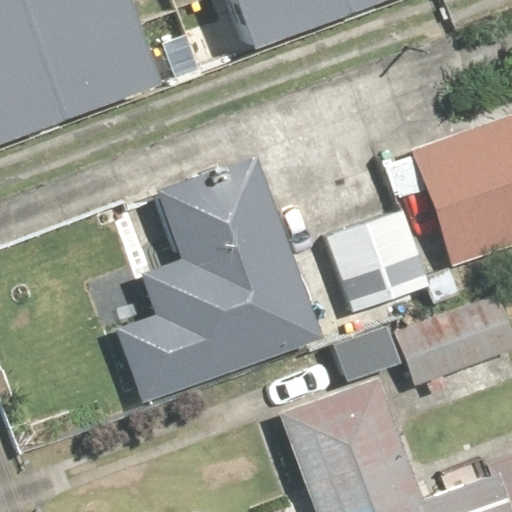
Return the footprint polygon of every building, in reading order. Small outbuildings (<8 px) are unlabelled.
[(0,0),(0,117),(148,65),(124,0),(0,0)] [(227,0),(238,29),(320,0),(227,0)] [(511,98),(412,131),(453,256),(511,236),(511,98)] [(330,323),(261,146),(160,185),(184,245),(139,262),(154,300),(113,316),(144,395),(330,323)] [(412,196),(319,224),(346,310),(439,282),(412,196)] [(511,320),(502,288),(394,321),(413,381),(455,368),(464,396),(511,381),(511,320)] [(273,511),(511,511),(511,490),(501,461),(429,487),(385,362),(274,401),(309,499),(273,511)]
